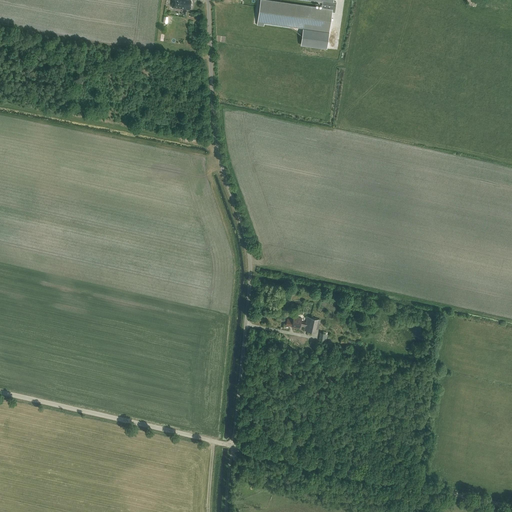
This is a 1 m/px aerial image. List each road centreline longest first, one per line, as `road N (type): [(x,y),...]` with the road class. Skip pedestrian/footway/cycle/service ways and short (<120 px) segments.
road 1 (unclassified): [(232,445),(249,264),(217,149),(207,0)]
road 2 (track): [(0,392),(232,445)]
road 3 (track): [(232,445),(394,482)]
road 4 (track): [(394,482),(511,507)]
